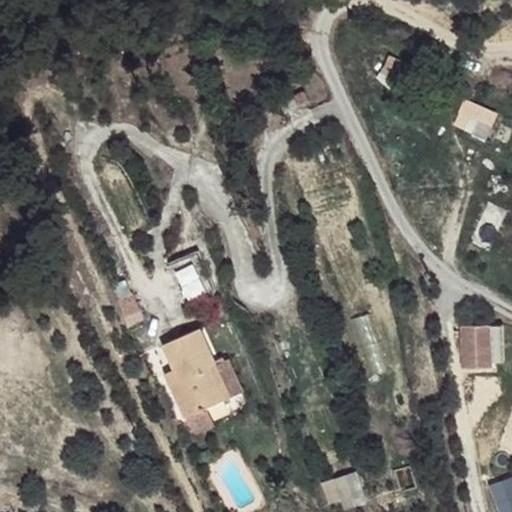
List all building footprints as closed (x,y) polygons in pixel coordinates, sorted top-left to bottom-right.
[(487,121),(465,112),(459,134),(479,142),(487,121)] [(194,264),(174,276),(189,303),(207,291),(194,264)] [(111,294),(127,326),(143,318),(127,286),(111,294)] [(480,329),(459,328),(459,361),(481,361),(480,329)] [(176,334),(159,345),(169,360),(175,372),(163,376),(160,378),(182,422),(222,405),(204,370),(213,364),(198,331),(179,339),(176,334)] [(169,360),(156,366),(163,376),(175,372),(169,360)] [(213,364),(204,370),(222,405),(233,398),(213,364)] [(331,508),(366,495),(356,466),(321,479),(331,508)]
